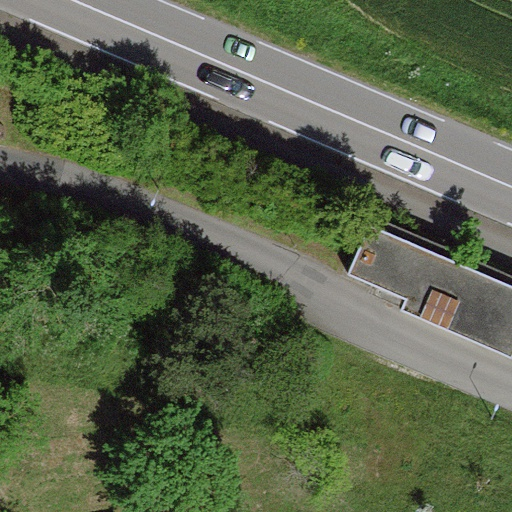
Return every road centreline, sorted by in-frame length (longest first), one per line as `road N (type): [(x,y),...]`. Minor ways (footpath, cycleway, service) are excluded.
road 1 (unclassified): [(511,384),(375,325),(294,272),(151,206),(0,162)]
road 2 (primary): [(511,188),(68,0)]
